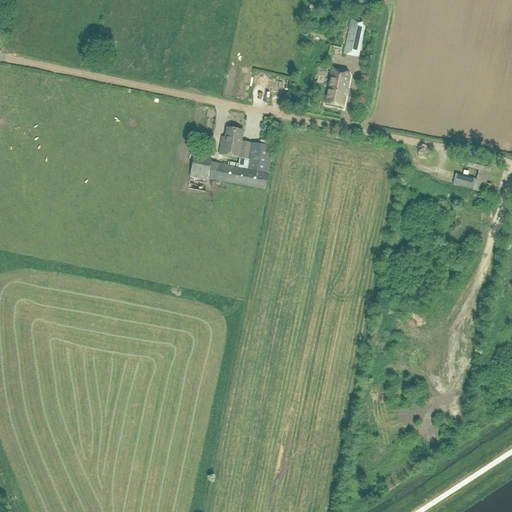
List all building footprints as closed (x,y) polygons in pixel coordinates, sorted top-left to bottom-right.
[(358,58),(365,23),(350,20),(343,55),(358,58)] [(342,108),(349,76),(345,71),(332,68),(325,104),(342,108)] [(272,147),(241,142),(243,131),(227,129),(225,144),(221,143),(219,155),(239,158),(238,167),(218,164),(210,162),(211,160),(194,157),(190,176),(207,180),(207,179),(215,181),(265,190),(272,147)] [(485,184),(489,174),(479,171),(476,180),(475,180),(472,190),(488,195),(491,185),(485,184)] [(491,195),(499,197),(501,186),(494,185),(491,195)]
